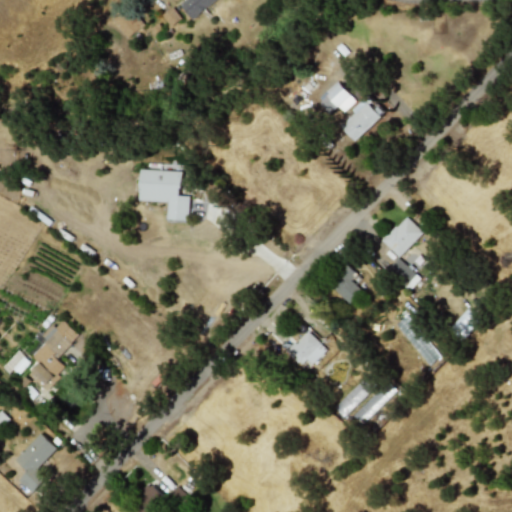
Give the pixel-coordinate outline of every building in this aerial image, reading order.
[(216,0),(185,0),(180,4),(193,19),(216,0)] [(127,39),(143,26),(129,9),(114,21),(127,39)] [(355,101),(337,81),(318,99),(335,119),(355,101)] [(381,117),(366,100),(340,124),(355,141),(381,117)] [(181,171),(140,169),(139,201),(168,202),(167,219),(188,220),(189,196),(181,195),(181,171)] [(422,232),(406,216),(381,241),(399,257),(422,232)] [(351,282),(357,273),(347,266),(330,289),(352,305),(363,290),(351,282)] [(79,334),(63,320),(56,327),(51,323),(37,339),(42,343),(30,356),(38,363),(31,372),(46,385),(64,366),(57,359),(79,334)] [(311,364),(326,350),(308,331),(287,351),(300,366),(307,360),(311,364)] [(32,493),(47,477),(38,468),(56,448),(40,433),(15,460),(27,471),(19,480),(32,493)] [(152,508),(164,497),(149,482),(137,493),(152,508)] [(168,494),(176,506),(187,498),(179,487),(168,494)]
